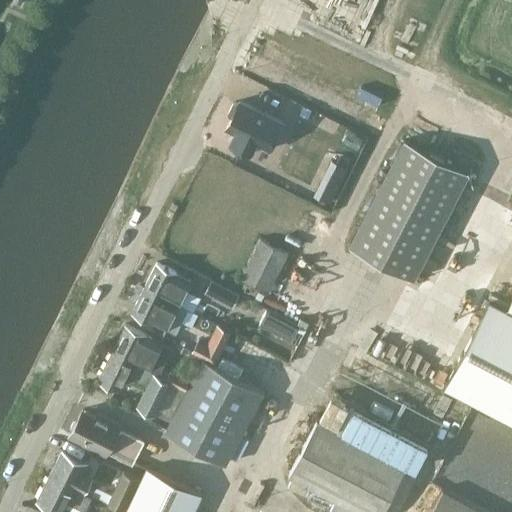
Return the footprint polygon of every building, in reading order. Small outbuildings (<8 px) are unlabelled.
[(231,117),(225,128),(234,133),(229,143),(250,154),(256,143),(268,149),(282,122),(239,101),(237,103),(234,102),(231,103),(227,112),(228,116),(231,117)] [(405,138),(350,245),(414,278),(470,171),(405,138)] [(330,159),(313,194),(327,201),(344,166),(330,159)] [(260,238),(240,278),(268,292),(288,253),(260,238)] [(156,262),(143,287),(177,304),(189,280),(156,262)] [(211,278),(202,295),(211,299),(212,297),(245,314),(252,300),(211,278)] [(143,287),(131,311),(166,327),(172,316),(180,320),(186,308),(177,304),(143,287)] [(489,300),(443,387),(511,422),(511,297),(506,309),(489,300)] [(291,340),(297,329),(265,311),(258,324),(291,340)] [(216,323),(205,343),(197,338),(190,352),(214,364),(230,331),(216,323)] [(125,324),(111,352),(159,375),(170,382),(169,383),(184,391),(190,380),(169,369),(167,373),(161,369),(171,349),(125,324)] [(170,382),(159,375),(111,352),(98,379),(118,389),(124,375),(146,386),(137,405),(154,415),(169,383),(170,382)] [(190,380),(184,391),(163,431),(225,463),(263,392),(202,359),(190,380)] [(143,439),(120,427),(121,425),(83,406),(68,436),(107,454),(108,451),(131,462),(143,439)] [(316,420),(288,474),(360,511),(381,511),(405,467),(316,420)] [(61,450),(48,475),(83,493),(89,482),(80,478),(87,464),(61,450)] [(124,511),(191,511),(201,494),(145,467),(124,511)] [(137,479),(122,472),(107,504),(121,511),(137,479)] [(48,475),(36,500),(58,511),(62,511),(67,503),(84,511),(91,497),(83,493),(48,475)] [(486,511),(442,489),(429,511),(486,511)]
